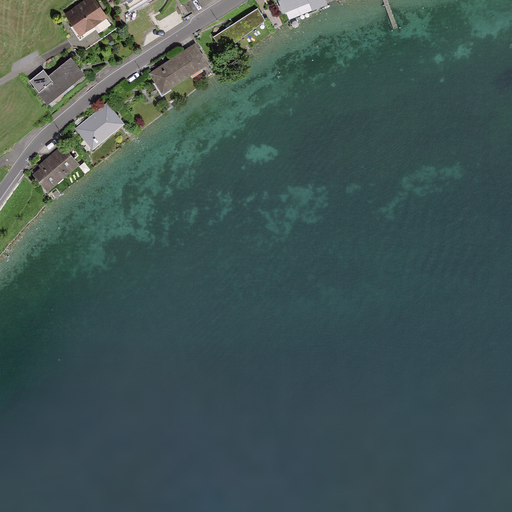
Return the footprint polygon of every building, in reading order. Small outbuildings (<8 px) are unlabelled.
[(102,0),(86,0),(70,12),(83,32),(111,13),(102,0)] [(284,0),(288,10),(313,0),(314,0),(317,5),(329,0),(284,0)] [(261,7),(217,36),(224,48),(268,18),(261,7)] [(108,22),(99,26),(103,33),(111,28),(108,22)] [(200,43),(154,71),(165,90),(211,61),(200,43)] [(88,72),(76,56),(52,74),(48,69),(35,79),(51,100),(88,72)] [(112,103),(80,128),(95,146),(126,121),(112,103)] [(39,171),(51,186),(82,162),(67,143),(44,161),(47,165),(39,171)]
